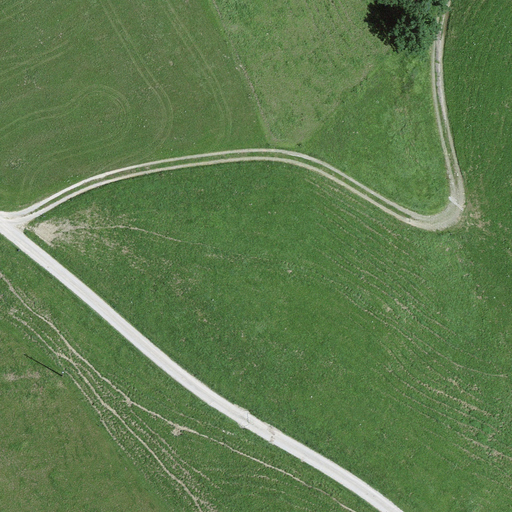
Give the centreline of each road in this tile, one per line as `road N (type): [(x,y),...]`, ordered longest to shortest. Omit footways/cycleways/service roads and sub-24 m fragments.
road 1 (track): [(450,0),(440,74),(463,185),(466,216),(455,227),(425,229),(335,171),(298,158),(224,157),(98,178),(4,226)]
road 2 (track): [(392,511),(203,392),(0,222)]
